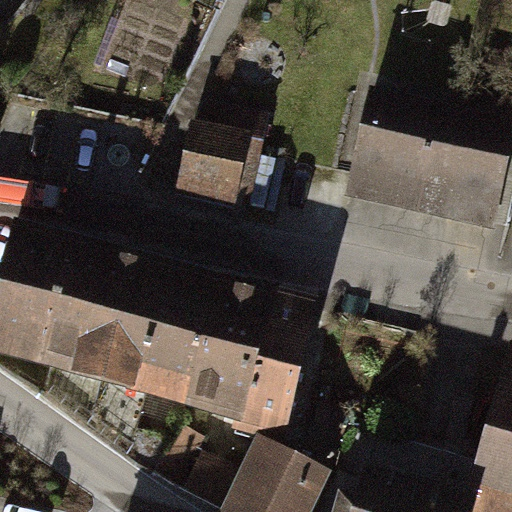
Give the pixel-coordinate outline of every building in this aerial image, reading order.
[(511,154),(511,120),(368,88),(343,195),(495,230),(511,154)] [(261,106),(199,91),(176,185),(238,200),(261,106)] [(0,356),(191,409),(223,272),(9,215),(0,256),(0,356)] [(326,299),(223,272),(191,409),(241,424),(239,430),(295,442),(326,299)] [(511,511),(511,360),(481,498),(477,511),(511,511)] [(263,440),(250,470),(178,429),(155,474),(231,511),(306,511),(326,473),(263,440)] [(477,511),(481,498),(375,470),(366,501),(346,496),(340,511),(477,511)]
